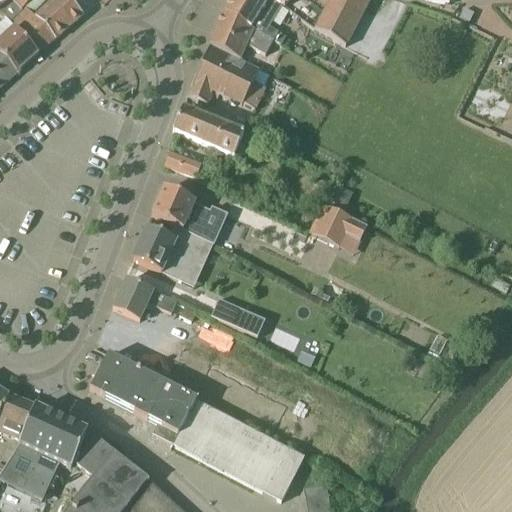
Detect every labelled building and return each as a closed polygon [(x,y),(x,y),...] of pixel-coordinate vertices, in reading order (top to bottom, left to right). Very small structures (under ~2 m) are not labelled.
[(83,18),(67,0),(57,0),(49,7),(36,20),(26,9),(34,0),(12,0),(0,11),(0,14),(8,18),(5,21),(11,24),(14,22),(43,52),(55,42),(83,18)] [(282,49),(285,40),(279,37),(268,32),(283,9),(270,0),(231,0),(224,13),(223,14),(274,44),(282,49)] [(286,11),(294,0),(270,0),(283,9),(286,11)] [(348,49),(373,0),(330,0),(315,32),(348,49)] [(266,58),(274,44),(223,14),(209,48),(238,61),(245,47),(266,58)] [(0,58),(17,75),(43,52),(14,22),(11,24),(5,21),(0,25),(0,58)] [(256,115),(266,91),(252,85),(257,72),(209,49),(187,101),(205,108),(208,101),(215,104),(216,99),(249,112),(256,115)] [(0,90),(17,75),(0,58),(0,90)] [(233,160),(242,139),(182,113),(172,134),(233,160)] [(201,169),(170,156),(169,155),(164,170),(195,184),(201,169)] [(333,187),(324,205),(343,215),(352,196),(333,187)] [(204,231),(210,217),(192,209),(194,207),(163,192),(151,220),(213,249),(218,238),(204,231)] [(312,238),(337,250),(344,237),(358,244),(364,231),(325,211),(312,238)] [(130,265),(180,287),(193,259),(198,261),(205,246),(173,231),(167,243),(145,233),(130,265)] [(153,294),(153,295),(125,283),(112,312),(140,325),(146,312),(148,307),(171,318),(177,305),(153,294)] [(211,322),(234,333),(242,316),(219,305),(211,322)] [(280,506),(290,488),(303,462),(216,417),(217,414),(126,367),(108,358),(89,393),(177,438),(171,449),(280,506)] [(211,368),(195,398),(273,439),(289,408),(211,368)] [(0,415),(8,400),(0,394),(0,415)] [(72,469),(87,436),(34,411),(8,400),(0,415),(0,436),(18,442),(12,453),(4,448),(0,455),(0,464),(4,467),(0,473),(0,482),(42,502),(55,473),(52,472),(54,469),(49,466),(51,461),(72,470),(72,469)] [(177,511),(148,485),(87,436),(72,469),(91,483),(69,510),(71,511),(69,511),(177,511)] [(329,511),(325,488),(303,493),(306,511),(329,511)]
